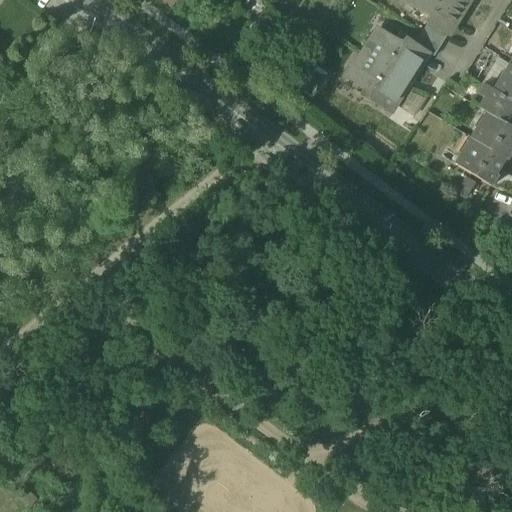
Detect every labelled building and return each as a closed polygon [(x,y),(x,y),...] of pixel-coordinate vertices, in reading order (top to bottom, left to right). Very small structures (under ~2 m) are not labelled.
[(458,0),(456,0),(407,0),(405,4),(430,20),(428,24),(447,36),(460,16),(451,11),(458,0)] [(447,36),(428,24),(421,35),(440,46),(447,36)] [(405,47),(379,31),(364,55),(399,78),(405,68),(414,73),(426,54),(408,42),(405,47)] [(440,46),(421,35),(415,45),(434,57),(440,46)] [(399,78),(364,55),(348,81),(373,97),(370,102),(388,113),(401,93),(393,88),(399,78)] [(511,67),(508,65),(501,75),(505,77),(495,92),(495,93),(511,103),(511,67)] [(511,103),(495,93),(495,92),(483,85),(471,105),(488,115),(488,114),(511,129),(511,103)] [(511,129),(488,114),(488,115),(478,130),(476,128),(469,139),(472,141),(472,140),(505,160),(504,161),(507,162),(508,160),(506,158),(510,152),(511,153),(511,129)] [(505,160),(472,140),(472,141),(463,156),(460,154),(453,164),(491,187),(492,186),(490,184),(494,178),(496,179),(502,170),(499,168),(504,161),(505,160)]
